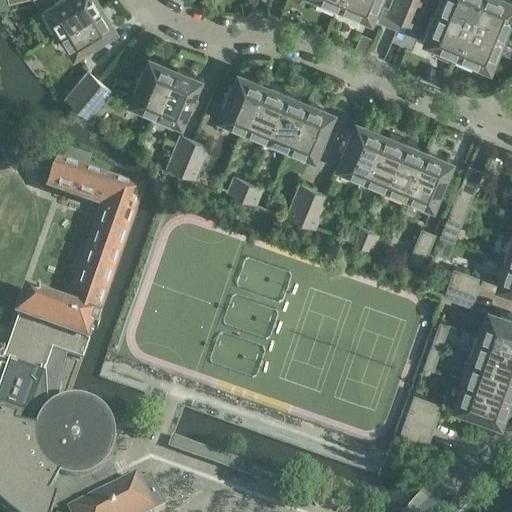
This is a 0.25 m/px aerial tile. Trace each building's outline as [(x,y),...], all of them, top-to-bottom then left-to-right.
[(48,10),(60,30),(97,7),(92,0),(34,0),(42,14),(48,10)] [(339,0),(336,8),(355,16),(356,14),(370,20),(376,6),(377,7),(379,0),(339,0)] [(392,0),(386,16),(400,21),(408,0),(392,0)] [(415,0),(408,0),(400,21),(413,27),(423,3),(415,0)] [(437,0),(434,8),(469,22),(477,0),(437,0)] [(477,0),(469,22),(503,36),(511,17),(510,17),(511,11),(511,0),(510,0),(477,0)] [(97,7),(60,30),(73,51),(81,46),(84,50),(105,37),(102,33),(110,28),(97,7)] [(435,49),(454,57),(469,22),(434,8),(426,27),(427,27),(422,42),(436,47),(435,49)] [(469,22),(454,57),(474,64),(474,63),(488,69),(494,55),(495,55),(503,36),(469,22)] [(132,101),(155,110),(172,70),(149,61),(145,69),(141,67),(131,90),(136,92),(132,101)] [(155,110),(152,118),(171,126),(174,118),(178,120),(182,111),(186,113),(196,90),(191,88),(195,80),(172,70),(155,110)] [(64,98),(75,108),(99,81),(88,71),(64,98)] [(221,116),(243,125),(244,126),(261,85),(237,76),(234,84),(229,83),(220,106),(224,108),(221,116)] [(99,81),(75,108),(87,118),(110,90),(99,81)] [(242,130),(264,139),(285,90),(270,84),(268,88),(261,85),(244,126),(243,125),(242,130)] [(285,90),(264,139),(287,149),(289,144),(288,144),(305,104),(297,101),(299,96),(285,90)] [(288,144),(289,144),(311,153),(315,145),(319,147),(329,124),(324,122),(328,113),(305,104),(288,144)] [(340,170),(360,179),(379,134),(356,125),(352,133),(348,131),(338,154),(343,156),(339,165),(342,166),(340,170)] [(360,179),(382,188),(403,139),(388,133),(386,137),(379,134),(360,179)] [(166,167),(180,173),(193,140),(180,134),(166,167)] [(403,139),(382,188),(405,197),(407,193),(406,193),(423,152),(415,149),(417,145),(403,139)] [(193,140),(180,173),(193,179),(207,145),(193,140)] [(156,511),(162,509),(147,479),(137,484),(135,480),(119,488),(107,464),(109,461),(111,457),(112,453),(113,449),(113,445),(114,441),(113,437),(112,433),(111,429),(110,425),(109,423),(108,422),(106,418),(103,415),(100,412),(97,410),(94,407),(90,405),(88,405),(86,404),(82,403),(78,402),(74,402),(69,402),(67,402),(63,403),(58,404),(56,406),(66,356),(79,360),(90,328),(92,328),(140,193),(83,173),(88,160),(64,151),(59,164),(55,163),(46,188),(103,208),(67,308),(24,292),(15,317),(21,320),(0,379),(0,509),(2,511),(49,511),(51,509),(60,511),(156,511)] [(406,193),(407,193),(429,202),(433,194),(437,195),(447,172),(442,170),(446,162),(423,152),(406,193)] [(458,189),(472,195),(482,171),(467,165),(458,189)] [(226,192),(240,198),(247,181),(233,176),(226,192)] [(247,181),(240,198),(254,203),(261,187),(247,181)] [(285,216),(299,222),(313,189),(299,183),(285,216)] [(313,189),(299,222),(313,228),(326,194),(313,189)] [(448,211),(463,217),(472,195),(458,189),(448,211)] [(463,217),(448,211),(438,236),(452,242),(463,217)] [(345,239),(359,245),(366,228),(352,222),(345,239)] [(366,228),(359,245),(373,250),(379,234),(366,228)] [(407,261),(421,267),(435,234),(420,228),(407,261)] [(507,261),(511,262),(511,237),(510,237),(502,260),(506,262),(507,261)] [(511,262),(507,261),(506,262),(498,284),(507,288),(505,292),(511,294),(511,262)] [(447,282),(476,292),(481,278),(452,268),(447,282)] [(476,292),(447,282),(442,297),(471,307),(476,292)] [(480,336),(511,347),(511,316),(498,311),(497,316),(488,313),(480,336)] [(430,344),(440,348),(448,325),(439,322),(430,344)] [(511,347),(480,336),(475,334),(467,357),(511,373),(511,347)] [(440,348),(430,344),(422,367),(432,370),(440,348)] [(459,381),(464,382),(505,396),(508,388),(511,389),(511,373),(467,357),(459,381)] [(464,382),(456,405),(465,408),(463,413),(487,421),(488,417),(497,420),(505,396),(464,382)] [(407,410),(435,419),(441,405),(412,394),(407,410)] [(402,423),(430,433),(435,419),(407,410),(402,423)] [(430,433),(402,423),(397,437),(425,447),(430,433)] [(173,437),(170,446),(220,463),(223,454),(173,437)]
